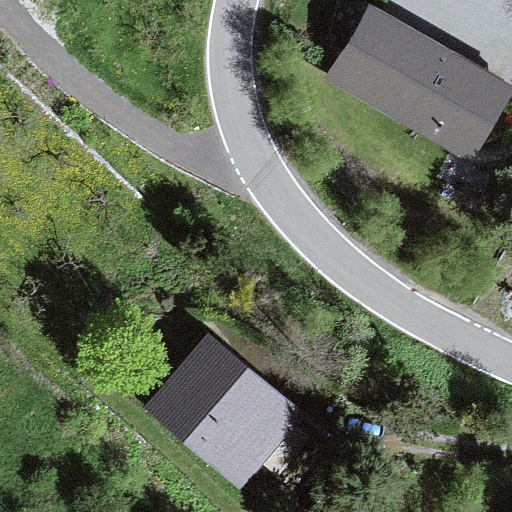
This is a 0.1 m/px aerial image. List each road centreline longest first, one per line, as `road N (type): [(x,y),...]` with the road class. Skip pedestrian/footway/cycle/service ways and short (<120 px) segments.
road 1 (unclassified): [(511,361),(393,302),(281,198),(237,98),(231,47),(239,0)]
road 2 (track): [(361,434),(511,456)]
